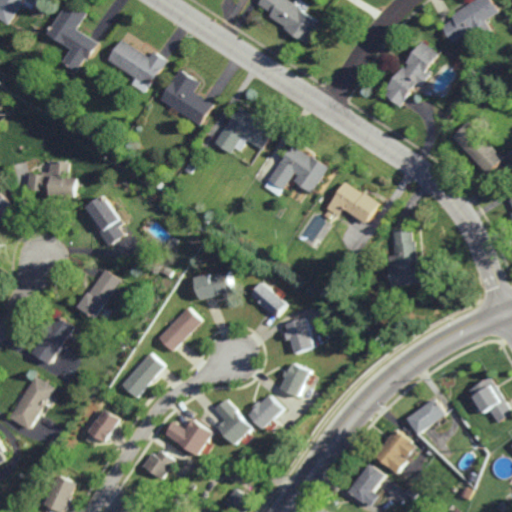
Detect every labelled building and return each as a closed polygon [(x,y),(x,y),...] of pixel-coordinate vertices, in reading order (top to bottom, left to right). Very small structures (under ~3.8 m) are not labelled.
[(48,0),(44,6),(38,2),(35,0),(26,0),(26,1),(13,21),(0,12),(0,0),(48,0)] [(93,56),(90,55),(82,68),(81,68),(68,60),(68,59),(77,45),(53,30),(72,0),(76,0),(91,10),(81,26),(83,27),(88,31),(92,33),(99,38),(103,40),(93,56)] [(292,0),(297,3),(304,8),(312,13),(324,21),(310,42),(292,31),(287,28),(285,26),(286,25),(271,15),(273,11),(261,2),(262,0),(292,0)] [(494,0),(502,11),(484,23),(482,24),(480,25),(479,26),(478,27),(480,31),(479,32),(468,38),(468,39),(466,35),(464,36),(456,42),(445,25),(447,24),(455,19),(457,18),(454,14),(464,8),(465,9),(470,6),(475,2),(478,0),(494,0)] [(151,56),(155,50),(155,49),(156,48),(159,50),(168,57),(170,58),(164,67),(164,66),(151,84),(146,91),(133,82),(133,81),(137,76),(132,72),(110,57),(108,56),(109,55),(123,36),(140,48),(141,49),(151,56)] [(440,56),(439,55),(427,71),(432,75),(425,85),(424,85),(420,82),(410,94),(407,99),(408,100),(404,104),(403,106),(388,94),(391,89),(389,87),(405,66),(407,67),(410,64),(408,62),(425,40),(441,53),(440,56)] [(203,123),(187,113),(172,103),(163,98),(162,97),(182,67),(202,81),(196,90),(199,92),(206,97),(215,103),(216,103),(203,123)] [(79,119),(73,114),(79,105),(86,110),(79,119)] [(279,129),(266,149),(263,147),(261,145),(253,140),(251,139),(250,139),(250,138),(245,135),(238,146),(234,152),(220,143),(217,141),(227,126),(229,123),(232,125),(233,124),(231,122),(234,116),(242,106),(259,117),(263,119),(279,129)] [(491,173),(473,155),(472,154),(455,137),(470,122),(473,124),(481,132),(507,158),(503,161),(494,171),(491,173)] [(313,156),(314,154),(315,154),(316,155),(319,157),(321,159),(332,166),(315,192),(299,181),(297,179),(300,174),(297,172),(287,187),(286,189),(286,188),(273,179),(271,178),(273,176),(283,160),(284,161),(285,160),(285,159),(295,145),(313,156)] [(71,176),(81,177),(79,196),(69,195),(69,197),(67,197),(65,196),(64,196),(64,195),(54,194),(54,190),(48,189),(48,190),(31,189),(32,174),(32,172),(45,173),(45,172),(52,172),(53,161),(53,160),(72,161),(71,176)] [(193,173),(187,169),(192,161),(198,165),(193,173)] [(165,190),(158,186),(161,181),(168,185),(165,190)] [(367,193),(368,192),(372,195),(383,202),(370,222),(370,223),(354,212),(351,210),(349,209),(351,207),(348,205),(345,210),(342,215),(342,214),(339,212),(331,207),(348,181),(365,192),(367,193)] [(0,190),(14,204),(5,212),(7,215),(4,218),(3,219),(2,220),(0,221),(0,190)] [(112,245),(103,233),(105,232),(99,223),(97,222),(93,216),(97,214),(91,205),(107,194),(114,203),(112,205),(114,207),(121,217),(122,218),(123,220),(125,223),(121,226),(126,232),(127,234),(115,243),(112,245)] [(416,241),(419,241),(422,261),(423,261),(426,282),(397,286),(394,266),(392,258),(392,256),(399,254),(396,230),(400,229),(411,228),(415,227),(416,241)] [(173,276),(166,272),(169,266),(176,270),(173,276)] [(109,303),(108,305),(107,306),(101,315),(99,318),(82,306),(90,293),(91,292),(91,291),(93,292),(94,290),(100,280),(106,271),(107,269),(123,279),(109,303)] [(237,291),(230,292),(224,294),(217,296),(207,298),(203,299),(198,277),(203,275),(209,274),(213,273),(213,275),(232,270),(237,291)] [(281,316),(280,316),(271,308),(265,303),(263,301),(255,295),(259,287),(265,282),(268,283),(277,291),(280,293),(286,298),(292,303),(281,316)] [(177,350),(162,336),(168,330),(177,320),(190,306),(205,320),(194,332),(192,334),(185,341),(178,349),(177,350)] [(78,327),(78,328),(66,344),(64,348),(55,361),(54,363),(37,352),(48,335),(44,332),(48,326),(50,324),(52,321),(56,324),(61,316),(78,327)] [(317,339),(319,346),(301,353),(295,338),(292,340),(291,338),(290,335),(289,332),(293,331),(290,324),(309,317),(309,318),(313,329),(314,332),(315,335),(316,337),(317,339)] [(140,397),(125,384),(139,369),(143,363),(153,353),(153,352),(168,365),(167,366),(160,375),(153,382),(152,384),(140,397)] [(315,370),(314,373),(309,383),(303,396),(286,388),(291,376),(289,375),(290,372),(291,371),(292,369),(294,370),(298,362),(315,370)] [(44,415),(43,414),(42,415),(33,429),(14,417),(25,400),(29,393),(40,376),(59,388),(56,394),(48,406),(46,409),(48,410),(44,415)] [(511,405),(511,416),(502,422),(495,411),(493,409),(491,411),(488,413),(485,408),(480,411),(476,403),(480,400),(474,390),(479,387),(482,385),(494,377),(500,385),(501,387),(507,398),(508,399),(510,402),(511,405)] [(288,409),(287,410),(280,417),(278,418),(270,427),(268,429),(254,415),(260,409),(258,407),(261,404),(262,402),(264,401),(266,403),(275,395),(288,409)] [(240,444),(223,428),(222,427),(230,419),(220,409),(220,408),(230,398),(241,410),(240,410),(257,427),(253,431),(244,440),(240,444)] [(422,434),(411,418),(427,406),(429,405),(439,398),(450,414),(448,416),(442,420),(434,426),(425,432),(422,434)] [(118,428),(117,430),(116,432),(111,441),(110,441),(110,442),(109,442),(103,438),(94,433),(93,432),(101,420),(102,420),(108,410),(124,419),(118,428)] [(217,432),(212,441),(205,451),(202,456),(169,434),(178,422),(179,423),(182,425),(186,427),(190,430),(197,419),(198,420),(217,432)] [(394,467),(379,455),(390,442),(389,442),(389,441),(393,437),(400,429),(415,441),(414,443),(403,456),(396,464),(394,467)] [(10,461),(0,465),(0,433),(9,451),(6,453),(10,461)] [(174,456),(175,457),(179,459),(174,467),(172,470),(166,479),(147,466),(156,452),(160,455),(164,449),(164,450),(169,453),(170,454),(171,454),(174,456)] [(375,506),(374,506),(369,502),(368,503),(358,495),(352,491),(373,463),(389,475),(388,477),(382,485),(380,487),(379,488),(377,491),(380,494),(382,495),(383,496),(375,506)] [(66,511),(60,510),(51,506),(48,504),(61,475),(79,483),(73,497),(71,501),(67,510),(66,511)] [(417,491),(408,484),(411,480),(420,486),(417,491)] [(470,500),(463,497),(468,486),(475,488),(470,500)] [(250,511),(243,511),(229,502),(239,488),(244,491),(246,493),(258,501),(250,511)] [(416,499),(412,496),(408,493),(411,488),(419,494),(416,499)] [(123,511),(137,495),(139,491),(152,501),(144,511),(123,511)]
